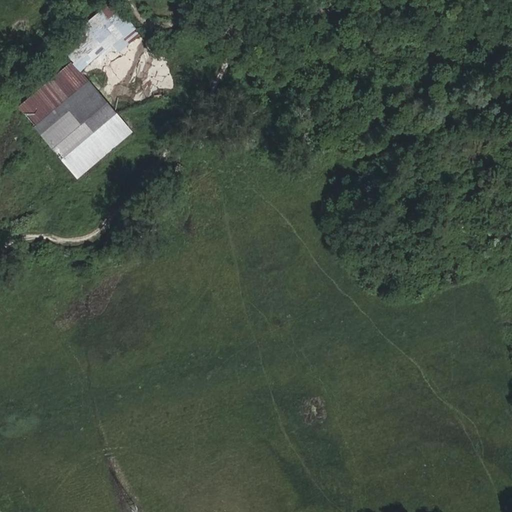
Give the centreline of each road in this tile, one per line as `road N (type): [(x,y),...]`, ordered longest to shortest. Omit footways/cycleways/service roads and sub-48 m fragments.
road 1 (track): [(0,250),(25,236),(103,241),(237,49),(245,14)]
road 2 (track): [(129,0),(147,23),(164,26),(345,0)]
